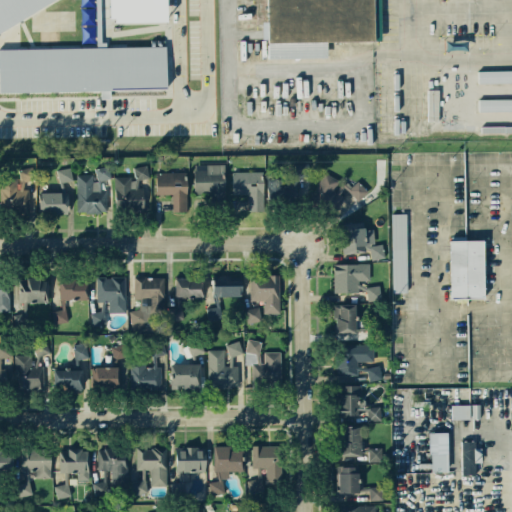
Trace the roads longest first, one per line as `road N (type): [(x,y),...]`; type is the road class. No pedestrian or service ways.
road 1 (residential): [(0,416),(309,413)]
road 2 (residential): [(305,246),(0,245)]
road 3 (residential): [(309,511),(305,246)]
